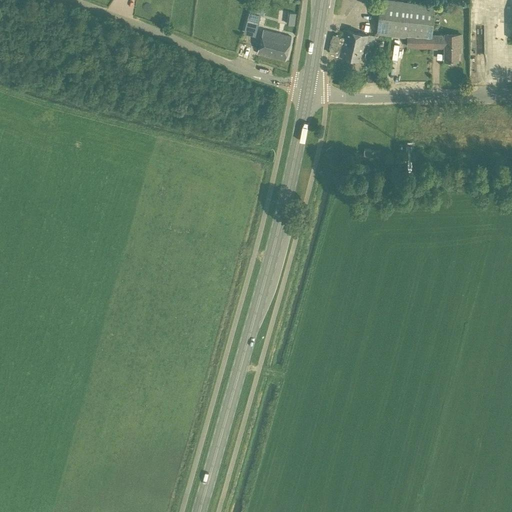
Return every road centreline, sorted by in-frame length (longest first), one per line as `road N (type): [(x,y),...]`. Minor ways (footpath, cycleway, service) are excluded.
road 1 (primary): [(197,511),(276,243),(308,93)]
road 2 (unclassified): [(308,93),(73,0)]
road 3 (unclassified): [(511,95),(308,93)]
